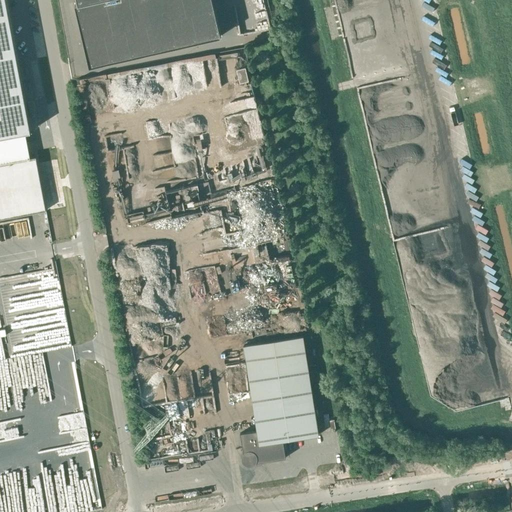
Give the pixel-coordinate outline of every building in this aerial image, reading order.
[(0,0),(0,136),(31,131),(6,0),(0,0)] [(74,0),(90,66),(221,36),(212,0),(74,0)] [(241,87),(250,85),(247,72),(238,74),(241,87)] [(36,157),(0,163),(0,218),(46,210),(36,157)] [(188,189),(165,193),(167,200),(189,196),(188,189)] [(182,220),(183,236),(205,234),(204,215),(188,216),(188,207),(173,208),(174,220),(182,220)] [(258,266),(291,263),(290,251),(269,252),(269,250),(257,251),(258,266)] [(303,335),(244,344),(257,430),(240,433),(243,452),(242,455),(242,457),(242,459),(242,461),(243,462),(245,464),(247,465),(249,465),(251,465),(252,465),(254,464),(256,462),(260,465),(262,461),(286,457),(283,440),(319,435),(303,335)]
